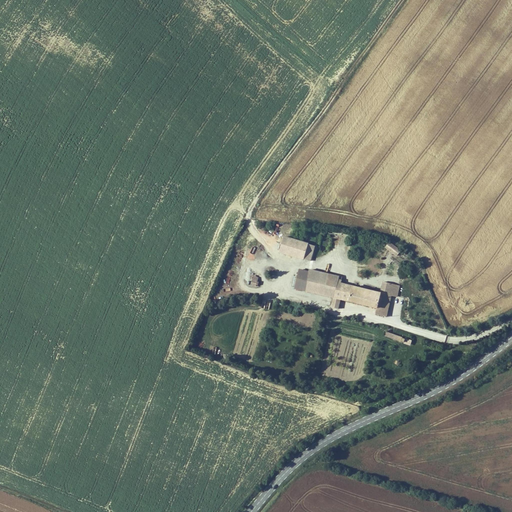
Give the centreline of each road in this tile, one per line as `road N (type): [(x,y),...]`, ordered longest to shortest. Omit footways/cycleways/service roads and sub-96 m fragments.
road 1 (track): [(282,265),(250,225),(248,209),(400,0)]
road 2 (tertiary): [(250,511),(316,446),(441,386),(511,336)]
